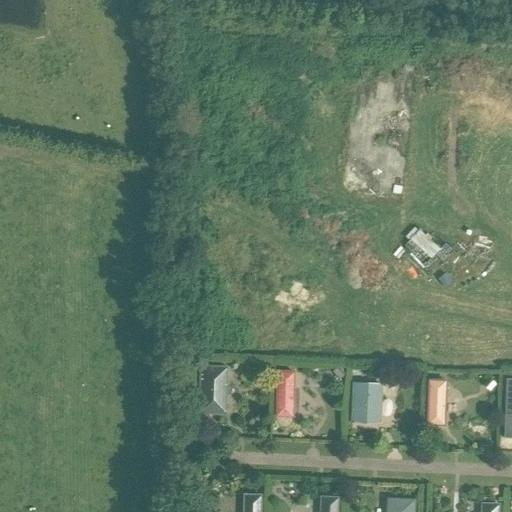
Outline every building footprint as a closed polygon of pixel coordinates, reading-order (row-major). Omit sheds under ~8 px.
[(374,64),(345,69),(351,106),(365,104),(366,108),(380,106),(374,64)] [(421,72),(420,110),(435,110),(435,115),(450,115),(450,73),(421,72)] [(276,74),(257,97),(286,121),(296,109),(300,112),(309,102),(276,74)] [(511,80),(497,78),(490,115),(504,118),(504,122),(511,124),(511,80)] [(249,157),(246,187),(283,191),(285,176),(289,177),(291,162),(249,157)] [(401,176),(390,212),(404,216),(403,221),(417,225),(429,184),(401,176)] [(470,191),(467,228),(482,230),(482,235),(497,236),(500,193),(470,191)] [(282,231),(241,240),(248,269),(284,260),(281,246),(286,245),(282,231)] [(320,280),(296,314),(320,331),(341,301),(329,292),(332,288),(320,280)] [(384,290),(377,331),(406,336),(412,299),(398,296),(398,292),(384,290)] [(453,296),(453,338),(482,338),(482,300),(467,300),(467,296),(453,296)] [(200,368),(199,418),(228,418),(229,369),(200,368)] [(344,376),(338,369),(332,373),(338,381),(344,376)] [(277,373),(276,420),(295,420),(296,374),(277,373)] [(483,385),(490,390),(495,384),(489,378),(483,385)] [(429,382),(428,428),(447,429),(448,383),(429,382)] [(353,386),(352,424),(382,425),(384,387),(353,386)] [(262,511),(263,497),(244,497),(243,511),(262,511)] [(219,511),(228,511),(229,501),(216,500),(215,511),(219,511)] [(339,511),(340,501),(321,500),(320,511),(339,511)] [(388,502),(387,511),(416,511),(417,503),(388,502)]
